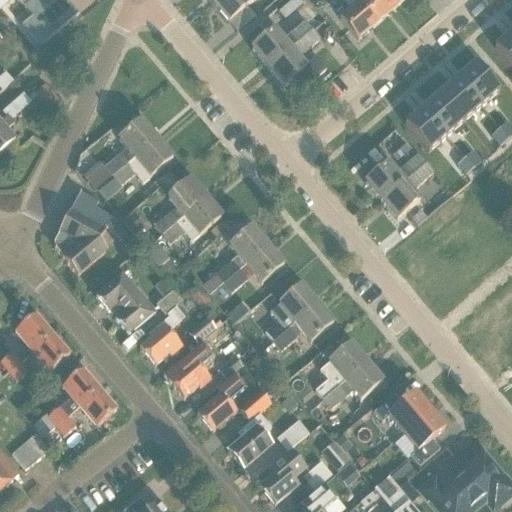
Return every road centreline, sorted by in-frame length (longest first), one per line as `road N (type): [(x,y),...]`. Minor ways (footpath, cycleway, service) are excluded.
road 1 (residential): [(511,435),(287,165)]
road 2 (unclassified): [(14,255),(126,0)]
road 3 (residential): [(287,165),(480,0)]
road 4 (residential): [(287,165),(144,0)]
road 5 (unclassified): [(149,414),(14,255)]
road 6 (residential): [(38,511),(149,414)]
road 7 (unclassified): [(231,511),(149,414)]
